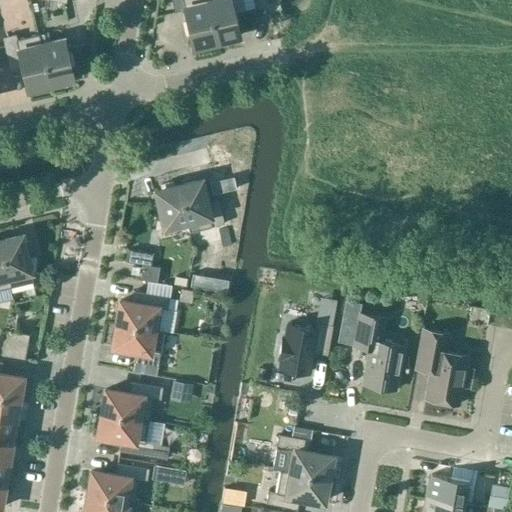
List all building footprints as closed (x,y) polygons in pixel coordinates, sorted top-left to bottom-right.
[(193,47),(217,42),(206,0),(181,0),(187,20),(181,21),(185,36),(190,34),(193,47)] [(242,0),(206,0),(217,42),(239,36),(233,13),(245,10),(242,0)] [(349,0),(342,0),(337,28),(393,38),(393,35),(394,36),(395,34),(393,34),(395,23),(397,23),(397,21),(396,21),(398,8),(386,6),(386,0),(358,0),(358,2),(349,0)] [(50,84),(41,44),(38,34),(16,39),(15,35),(3,38),(10,69),(22,66),(27,90),(50,84)] [(70,52),(66,53),(63,39),(41,44),(50,84),(54,83),(55,88),(68,85),(67,80),(73,79),(69,64),(73,64),(70,52)] [(307,119),(303,144),(317,146),(318,139),(338,142),(345,102),(344,102),(344,103),(324,99),(320,121),(307,119)] [(345,102),(338,142),(358,146),(365,105),(345,102)] [(365,105),(358,146),(378,149),(385,110),(366,107),(366,105),(365,105)] [(385,110),(378,149),(398,153),(405,113),(403,113),(385,110)] [(405,113),(398,153),(419,156),(425,117),(408,114),(408,113),(405,113)] [(425,117),(419,156),(439,160),(446,120),(443,120),(425,117)] [(446,120),(439,160),(459,163),(466,123),(465,122),(464,124),(448,121),(448,120),(446,120)] [(466,123),(459,163),(479,167),(486,126),(466,123)] [(486,126),(479,167),(499,170),(498,177),(511,180),(511,176),(511,154),(503,153),(507,131),(487,127),(487,126),(486,126)] [(211,181),(214,192),(237,187),(235,176),(211,181)] [(173,182),(160,185),(161,189),(156,191),(162,215),(157,216),(156,228),(187,221),(189,232),(224,224),(218,200),(206,203),(201,180),(174,186),(173,182)] [(359,194),(357,205),(368,207),(370,196),(359,194)] [(370,196),(368,207),(380,209),(382,198),(370,196)] [(329,197),(327,207),(339,209),(341,199),(329,197)] [(399,201),(397,212),(409,214),(410,203),(399,201)] [(410,203),(409,214),(420,216),(422,205),(410,203)] [(439,208),(437,219),(449,221),(451,210),(439,208)] [(451,210),(449,221),(461,223),(462,212),(451,210)] [(34,271),(36,258),(27,260),(21,235),(0,240),(0,289),(32,282),(30,272),(34,271)] [(152,253),(129,250),(127,261),(150,264),(152,253)] [(132,266),(131,278),(153,280),(155,268),(132,266)] [(228,279),(193,273),(191,285),(226,291),(228,279)] [(175,274),(173,283),(186,285),(188,277),(175,274)] [(180,289),(178,301),(190,303),(192,291),(180,289)] [(120,301),(116,324),(158,331),(158,330),(162,309),(167,309),(169,297),(145,293),(133,291),(131,302),(120,301)] [(395,389),(403,346),(380,342),(384,318),(359,313),(353,345),(369,348),(362,383),(395,389)] [(282,336),(278,358),(280,359),(279,367),(308,373),(312,351),(326,353),(331,326),(316,323),(315,329),(287,324),(284,336),(282,336)] [(163,331),(158,330),(158,331),(116,324),(112,347),(136,351),(134,362),(157,366),(163,331)] [(425,398),(458,404),(467,355),(445,351),(448,333),(423,329),(415,368),(430,371),(425,398)] [(29,335),(15,332),(3,342),(1,355),(24,359),(29,335)] [(0,397),(18,401),(21,378),(0,373),(0,397)] [(160,400),(162,387),(130,381),(128,393),(105,389),(101,412),(149,420),(152,398),(160,400)] [(184,394),(186,384),(176,382),(174,392),(184,394)] [(0,419),(14,422),(18,401),(0,397),(0,419)] [(101,412),(97,435),(121,439),(119,451),(166,459),(168,446),(145,442),(149,420),(101,412)] [(0,441),(10,443),(14,422),(0,419),(0,441)] [(281,470),(327,479),(331,456),(308,452),(310,440),(278,434),(276,447),(285,449),(281,470)] [(0,463),(7,464),(10,443),(0,441),(0,463)] [(139,480),(146,481),(149,468),(117,463),(116,471),(92,467),(87,494),(124,501),(135,502),(139,480)] [(154,463),(152,478),(183,484),(186,469),(154,463)] [(475,491),(478,471),(453,467),(451,478),(431,474),(430,479),(428,479),(425,496),(464,503),(467,490),(475,491)] [(281,470),(276,469),(272,491),(268,491),(266,504),(297,509),(299,498),(323,502),(327,479),(281,470)] [(506,510),(508,496),(510,487),(491,484),(487,506),(496,508),(495,509),(506,510)] [(122,511),(124,501),(87,494),(84,511),(122,511)] [(425,496),(422,511),(462,511),(464,503),(425,496)]
